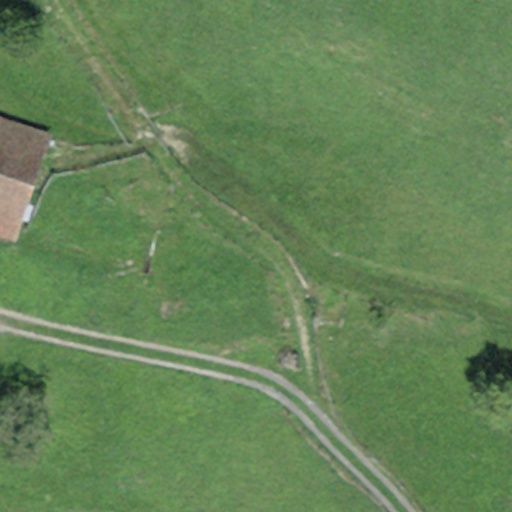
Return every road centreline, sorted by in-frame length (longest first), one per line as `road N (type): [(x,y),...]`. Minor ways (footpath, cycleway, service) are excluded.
road 1 (track): [(304,404),(244,373),(0,318)]
road 2 (track): [(403,511),(304,404)]
